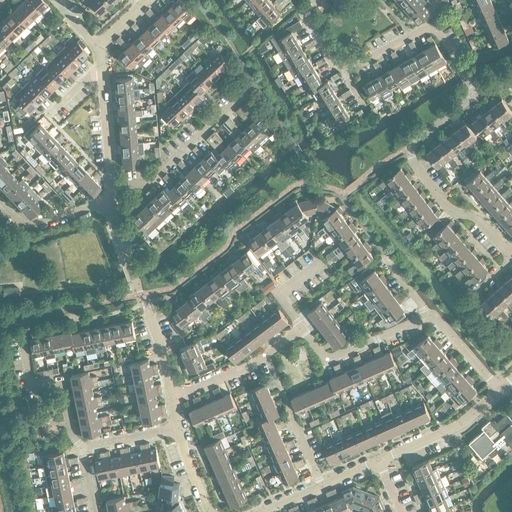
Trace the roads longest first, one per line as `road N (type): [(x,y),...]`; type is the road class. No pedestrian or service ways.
road 1 (residential): [(172,396),(252,362),(301,326),(329,357),(426,316)]
road 2 (residential): [(476,94),(418,138),(411,159),(447,207),(484,222),(511,256)]
road 3 (residential): [(111,199),(172,396)]
road 4 (residential): [(111,186),(145,184),(255,85)]
road 5 (residential): [(82,448),(61,375),(30,374),(22,331)]
road 6 (residential): [(379,461),(453,428),(499,390)]
road 7 (residential): [(100,61),(111,186)]
road 8 (residential): [(0,200),(31,223),(111,199)]
